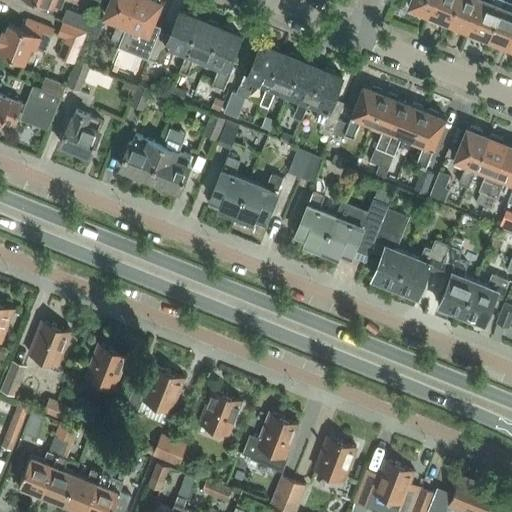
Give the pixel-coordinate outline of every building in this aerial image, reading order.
[(118,20),(110,39),(119,43),(120,40),(135,0),(111,0),(105,15),(118,20)] [(139,52),(149,56),(155,39),(159,30),(161,26),(152,22),(161,0),(160,0),(135,0),(119,43),(121,43),(119,46),(138,54),(139,52)] [(411,0),(409,5),(410,6),(409,7),(423,13),(424,11),(427,12),(429,14),(434,0),(411,0)] [(434,0),(429,14),(432,15),(435,16),(434,18),(448,23),(457,0),(434,0)] [(479,0),(457,0),(448,23),(462,29),(463,27),(466,28),(468,29),(479,0)] [(491,1),(491,0),(479,0),(468,29),(471,30),(474,32),(473,33),(487,39),(501,5),(491,1)] [(501,5),(487,39),(502,45),(502,43),(505,44),(508,45),(511,33),(511,5),(511,9),(501,5)] [(93,18),(68,8),(63,21),(88,30),(93,18)] [(159,30),(155,39),(149,56),(168,64),(174,49),(186,53),(201,18),(201,16),(180,8),(179,10),(180,10),(170,35),(159,30)] [(93,18),(88,30),(87,33),(97,37),(105,18),(94,14),(93,18)] [(186,53),(180,69),(188,72),(191,65),(194,56),(206,61),(221,24),(206,18),(205,20),(201,18),(186,53)] [(88,30),(63,21),(58,34),(83,44),(87,33),(88,30)] [(31,44),(37,47),(45,50),(54,28),(38,22),(36,27),(25,23),(23,29),(9,23),(6,30),(3,29),(0,35),(0,42),(1,43),(0,45),(0,51),(25,61),(31,44)] [(224,88),(233,65),(234,61),(230,60),(236,44),(240,35),(241,35),(242,33),(221,24),(206,61),(218,66),(212,83),(224,88)] [(236,92),(232,91),(224,111),(238,116),(246,96),(248,97),(255,80),(267,85),(281,51),(282,49),(262,41),(261,43),(261,42),(257,52),(250,68),(247,66),(236,92)] [(281,51),(267,85),(260,102),(269,105),(276,89),(288,94),(302,57),(287,51),(286,53),(281,51)] [(77,57),(67,84),(80,90),(91,62),(77,57)] [(302,57),(288,94),(300,99),(293,115),(302,119),(308,102),(307,102),(321,67),(317,65),(318,63),(302,57)] [(332,131),(337,118),(343,103),(333,99),(342,75),(342,73),(322,65),(321,67),(307,102),(308,102),(320,107),(315,118),(324,121),(321,127),(332,131)] [(45,76),(41,87),(61,95),(65,84),(45,76)] [(120,91),(132,96),(138,83),(125,79),(120,91)] [(138,83),(132,96),(129,103),(143,109),(152,87),(138,81),(138,83)] [(364,84),(349,122),(344,133),(345,133),(354,137),(361,119),(372,124),(385,91),(362,81),(361,84),(364,84)] [(19,110),(50,122),(61,95),(41,87),(33,84),(25,103),(0,93),(0,126),(3,118),(14,123),(19,110)] [(169,93),(169,95),(181,100),(183,100),(183,99),(187,89),(173,84),(169,93)] [(401,97),(385,91),(372,124),(383,128),(376,145),(377,146),(385,149),(405,101),(400,99),(401,97)] [(211,106),(210,108),(220,111),(224,99),(214,96),(211,106)] [(405,101),(385,149),(394,153),(401,136),(412,140),(425,107),(410,101),(409,102),(405,101)] [(412,140),(423,145),(416,161),(426,165),(446,115),(425,107),(412,140)] [(77,108),(73,119),(71,118),(60,143),(78,151),(91,157),(92,154),(90,154),(94,144),(102,127),(99,126),(102,119),(91,114),(77,108)] [(226,117),(212,111),(203,133),(217,140),(226,117)] [(261,126),(273,131),(277,120),(266,115),(261,126)] [(240,123),(227,118),(217,143),(230,148),(240,123)] [(337,118),(332,131),(344,136),(345,133),(344,133),(349,122),(337,118)] [(465,164),(458,182),(468,186),(475,168),(476,166),(475,166),(489,133),(488,132),(487,135),(483,133),(484,131),(482,130),(471,125),(470,128),(469,128),(467,127),(464,136),(454,160),(465,164)] [(294,137),(283,132),(280,139),(291,143),(294,137)] [(148,178),(149,179),(164,143),(148,137),(148,138),(135,133),(132,142),(130,141),(120,165),(134,171),(134,172),(135,173),(136,172),(149,177),(148,178)] [(488,194),(508,143),(503,141),(504,139),(502,138),(491,133),(491,134),(489,133),(475,166),(476,166),(475,168),(485,172),(478,190),(480,191),(488,194)] [(164,143),(149,179),(150,179),(150,178),(163,183),(163,184),(164,185),(165,184),(179,189),(189,165),(176,159),(180,150),(164,143)] [(511,183),(511,144),(508,143),(488,194),(495,197),(497,198),(504,180),(511,183)] [(298,146),(288,171),(301,176),(311,152),(298,146)] [(373,155),(371,161),(379,164),(381,159),(385,149),(377,146),(373,155)] [(379,164),(375,173),(385,177),(395,153),(394,153),(385,149),(381,159),(379,164)] [(311,152),(301,176),(314,182),(316,176),(324,157),(311,152)] [(236,214),(251,177),(235,171),(240,159),(229,155),(224,166),(223,166),(210,197),(222,201),(219,207),(236,214)] [(419,177),(414,189),(426,193),(433,174),(422,169),(419,177)] [(450,174),(439,170),(430,195),(444,200),(449,188),(446,187),(450,174)] [(272,172),(267,184),(251,177),(236,214),(253,220),(255,215),(266,219),(279,188),(278,188),(282,176),(272,172)] [(314,182),(314,189),(322,192),(325,186),(322,178),(316,176),(314,182)] [(395,185),(381,180),(373,201),(386,206),(395,185)] [(307,235),(305,241),(321,248),(336,211),(321,205),(326,194),(322,192),(314,189),(309,201),(308,200),(299,222),(296,231),(307,235)] [(488,194),(480,191),(476,202),(484,205),(488,194)] [(488,194),(484,205),(491,208),(495,197),(488,194)] [(357,206),(353,218),(336,211),(321,248),(338,255),(340,249),(352,254),(355,245),(364,223),(363,222),(368,211),(357,206)] [(381,280),(380,282),(391,287),(392,284),(395,285),(409,251),(397,246),(401,236),(409,215),(389,207),(381,227),(372,249),(382,253),(373,276),(381,280)] [(511,213),(506,211),(501,225),(511,229),(511,213)] [(398,287),(397,289),(408,293),(409,291),(417,294),(428,267),(440,271),(450,244),(435,237),(431,247),(425,245),(421,256),(410,252),(409,251),(395,285),(398,287)] [(440,271),(451,276),(439,303),(440,303),(448,307),(447,309),(458,314),(459,311),(462,312),(475,278),(465,273),(469,263),(458,258),(462,249),(450,244),(440,271)] [(462,312),(465,313),(464,316),(475,320),(476,318),(484,321),(495,294),(503,296),(510,279),(492,272),(487,282),(476,278),(475,278),(462,312)] [(511,302),(506,300),(497,321),(508,326),(511,316),(511,302)] [(0,339),(1,340),(14,307),(0,301),(0,339)] [(58,363),(72,331),(43,319),(30,352),(58,363)] [(115,386),(128,353),(100,342),(87,375),(115,386)] [(26,365),(12,359),(0,389),(15,395),(26,365)] [(142,397),(143,398),(172,409),(185,376),(157,365),(148,388),(135,382),(126,405),(137,409),(142,397)] [(228,432),(242,399),(214,388),(200,421),(228,432)] [(53,414),(58,401),(50,398),(45,411),(53,414)] [(29,404),(19,400),(12,419),(22,423),(29,404)] [(63,418),(68,405),(58,401),(53,414),(63,418)] [(32,410),(24,431),(37,436),(45,415),(32,410)] [(280,469),(286,456),(299,423),(270,411),(260,436),(250,432),(242,453),(280,469)] [(60,421),(55,434),(64,438),(69,425),(60,421)] [(69,425),(64,438),(73,441),(73,442),(79,429),(69,425)] [(31,455),(20,484),(42,493),(57,454),(64,438),(55,434),(49,450),(48,450),(44,460),(31,455)] [(344,479),(357,446),(328,434),(315,467),(344,479)] [(154,454),(168,460),(175,441),(161,435),(154,454)] [(57,454),(42,493),(64,502),(76,473),(64,468),(68,458),(67,457),(73,441),(64,438),(57,454)] [(108,456),(114,443),(104,439),(99,452),(108,456)] [(175,441),(168,460),(179,464),(187,446),(175,441)] [(114,443),(108,456),(117,459),(122,446),(114,443)] [(373,491),(401,502),(397,511),(410,511),(411,510),(421,486),(410,481),(415,469),(387,458),(373,491)] [(102,472),(86,511),(88,511),(111,511),(113,509),(121,511),(124,511),(131,495),(108,485),(111,476),(117,463),(107,459),(102,472)] [(158,461),(148,484),(161,489),(170,466),(158,461)] [(64,502),(86,511),(102,472),(91,468),(87,477),(76,473),(64,502)] [(283,506),(295,478),(282,473),(271,501),(283,506)] [(187,474),(179,495),(187,498),(195,477),(187,474)] [(470,511),(484,511),(494,488),(461,474),(454,493),(438,486),(428,510),(433,511),(445,511),(449,503),(470,511)] [(215,495),(221,481),(207,476),(202,490),(215,495)] [(296,511),(307,483),(295,478),(283,506),(296,511)] [(232,486),(221,481),(215,495),(226,500),(232,486)] [(426,511),(435,491),(430,490),(421,486),(411,510),(416,511),(426,511)] [(181,511),(184,506),(187,498),(179,495),(176,503),(173,510),(158,504),(154,511),(181,511)]
